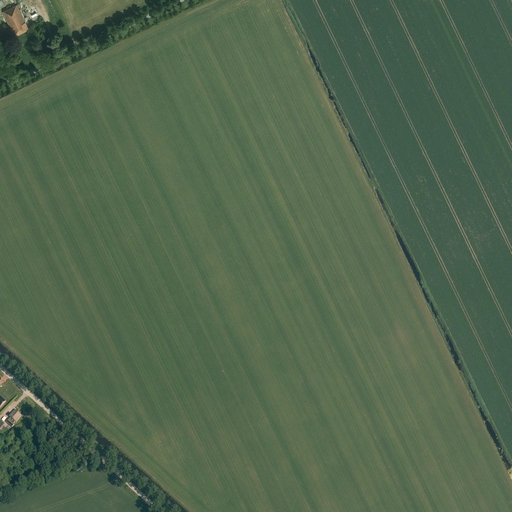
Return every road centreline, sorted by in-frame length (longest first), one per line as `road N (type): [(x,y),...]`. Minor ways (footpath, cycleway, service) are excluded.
road 1 (residential): [(159,511),(0,367)]
road 2 (unclassified): [(0,88),(182,0)]
